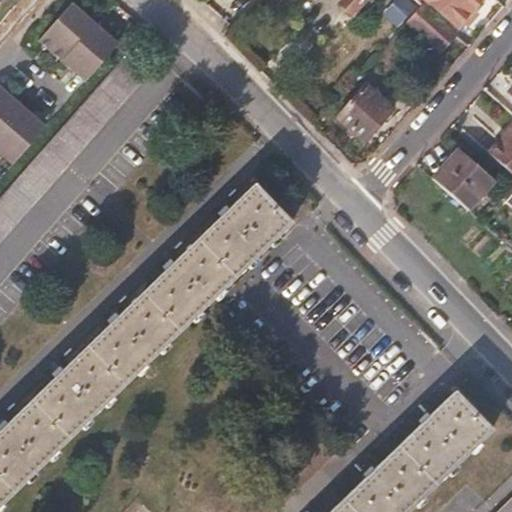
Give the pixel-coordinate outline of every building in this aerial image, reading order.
[(342,0),(340,3),(353,15),(366,0),(342,0)] [(463,21),(482,0),(430,0),(458,26),(463,21)] [(94,22),(70,2),(38,39),(60,58),(84,79),(116,42),(94,22)] [(443,48),(456,35),(453,32),(421,4),(409,18),(443,48)] [(456,35),(469,46),(479,35),(463,21),(458,26),(453,32),(456,35)] [(0,242),(147,75),(124,55),(0,196),(0,242)] [(22,104),(0,84),(0,149),(13,161),(44,124),(22,104)] [(365,87),(338,117),(367,143),(394,114),(365,87)] [(511,129),(491,153),(511,171),(511,129)] [(434,179),(469,210),(493,183),(458,152),(434,179)] [(235,265),(291,212),(254,174),(199,226),(235,265)] [(511,206),(511,179),(498,194),(511,206)] [(180,316),(235,265),(199,226),(144,278),(180,316)] [(125,369),(180,316),(144,278),(88,331),(125,369)] [(70,422),(125,369),(88,331),(33,385),(70,422)] [(436,472),(491,420),(454,382),(399,434),(436,472)] [(0,460),(16,477),(70,422),(33,385),(0,417),(0,460)] [(368,511),(393,511),(436,472),(399,434),(344,486),(368,511)] [(0,492),(16,477),(0,460),(0,492)] [(368,511),(344,486),(316,511),(368,511)]
